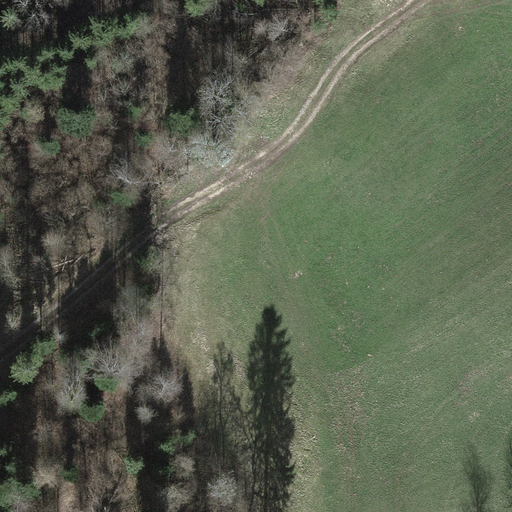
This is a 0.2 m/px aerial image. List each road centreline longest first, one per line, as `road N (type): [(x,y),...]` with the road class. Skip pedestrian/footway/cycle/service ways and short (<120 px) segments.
road 1 (track): [(0,355),(307,120),(349,53),(425,0)]
road 2 (track): [(0,54),(159,0)]
